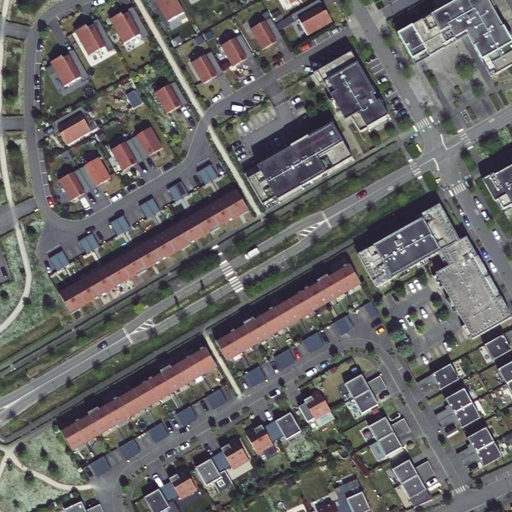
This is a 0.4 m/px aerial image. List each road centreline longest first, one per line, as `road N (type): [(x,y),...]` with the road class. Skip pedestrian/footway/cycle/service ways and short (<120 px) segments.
road 1 (residential): [(79,0),(39,24),(29,67),(40,201),(50,217),(72,226),(185,165),(216,108),(367,22)]
road 2 (residential): [(119,511),(118,491),(131,469),(343,346),(364,343),(384,356),(468,503)]
road 3 (secondary): [(112,344),(235,284),(341,210)]
road 4 (secondary): [(341,210),(225,268),(112,344)]
road 5 (residential): [(367,22),(439,154)]
road 6 (residential): [(439,154),(511,281)]
